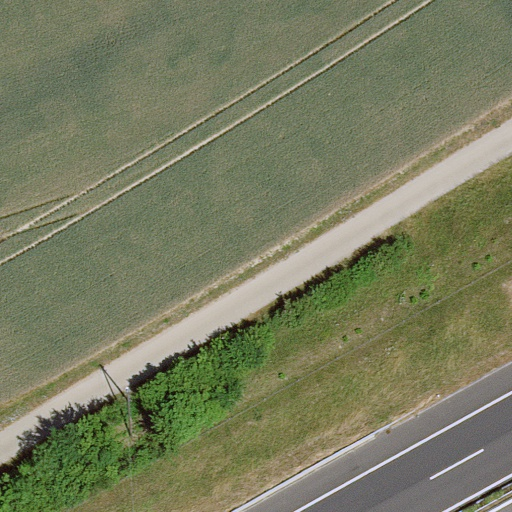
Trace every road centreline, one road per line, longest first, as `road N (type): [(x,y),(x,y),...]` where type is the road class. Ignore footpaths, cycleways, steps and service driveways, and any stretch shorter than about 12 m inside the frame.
road 1 (track): [(511,134),(0,448)]
road 2 (motorway): [(511,434),(371,511)]
